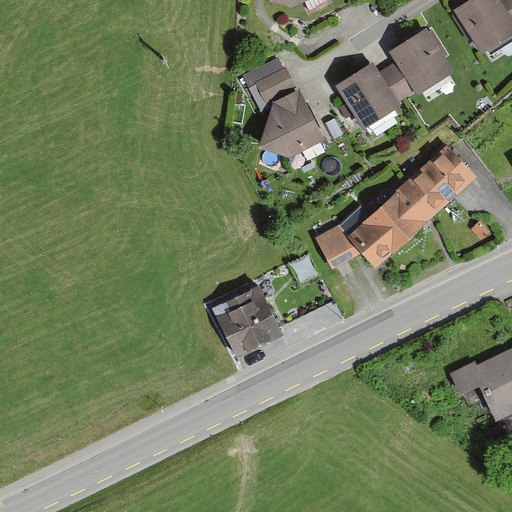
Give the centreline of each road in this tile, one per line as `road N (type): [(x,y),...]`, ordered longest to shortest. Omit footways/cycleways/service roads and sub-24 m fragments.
road 1 (primary): [(511,267),(9,511)]
road 2 (residential): [(306,73),(420,0)]
